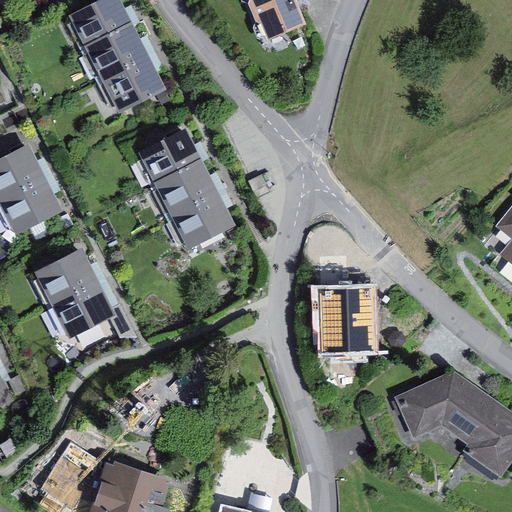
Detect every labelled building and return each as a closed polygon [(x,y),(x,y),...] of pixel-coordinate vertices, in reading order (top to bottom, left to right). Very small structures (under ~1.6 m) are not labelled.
[(138,22),(130,7),(123,10),(117,0),(102,0),(67,18),(83,50),(130,26),(138,22)] [(256,40),(263,37),(265,42),(304,26),(293,0),(238,0),(240,3),(245,5),(254,25),(252,30),(256,40)] [(130,26),(83,50),(99,80),(153,53),(145,37),(138,41),(130,26)] [(153,53),(99,80),(117,116),(156,96),(161,105),(169,101),(155,74),(162,70),(153,53)] [(208,158),(200,143),(192,147),(184,131),(136,155),(152,187),(200,163),(208,158)] [(0,200),(51,175),(43,157),(35,161),(27,146),(0,159),(0,200)] [(200,163),(152,187),(168,217),(223,189),(215,173),(207,177),(200,163)] [(267,187),(261,174),(246,182),(253,194),(267,187)] [(0,212),(13,238),(29,230),(36,242),(53,233),(47,221),(61,214),(51,195),(59,191),(51,175),(0,200),(0,212)] [(222,206),(230,202),(223,189),(168,217),(186,253),(234,228),(222,206)] [(511,193),(510,196),(511,196),(511,204),(482,244),(497,255),(489,266),(511,283),(511,193)] [(104,278),(96,262),(88,266),(80,250),(32,275),(48,306),(104,278)] [(104,278),(48,306),(66,342),(114,318),(104,299),(112,295),(104,278)] [(361,303),(360,283),(317,284),(318,332),(337,331),(337,346),(375,345),(374,303),(361,303)] [(383,361),(389,357),(389,350),(382,346),(376,350),(377,357),(383,361)] [(0,362),(0,408),(11,403),(1,384),(9,380),(0,362)] [(511,455),(511,415),(452,372),(393,397),(411,440),(441,427),(472,450),(466,458),(495,480),(511,455)] [(18,375),(9,380),(16,395),(26,390),(18,375)] [(86,511),(164,511),(165,511),(155,508),(163,481),(112,465),(111,467),(102,464),(86,511)]
